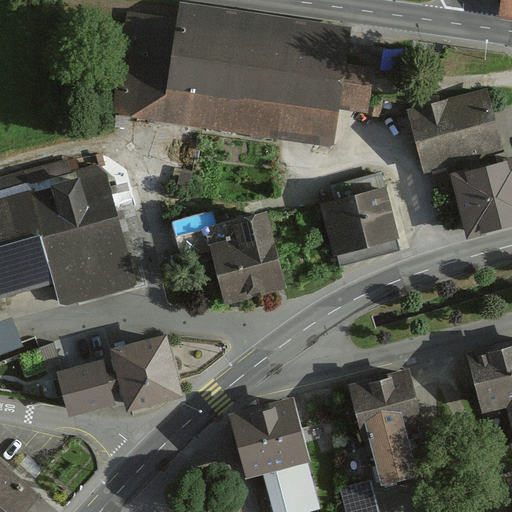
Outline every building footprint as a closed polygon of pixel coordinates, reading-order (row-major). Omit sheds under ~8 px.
[(511,0),(501,0),(500,7),(511,8),(511,0)] [(181,29),(137,22),(122,111),(335,147),(342,106),(372,111),(379,70),(353,66),(358,33),(185,4),(181,29)] [(494,93),(415,114),(431,174),(510,154),(494,93)] [(511,161),(451,178),(465,233),(511,220),(511,161)] [(0,293),(63,276),(71,302),(142,282),(110,172),(78,181),(73,162),(0,182),(0,293)] [(336,183),(339,197),(386,187),(383,172),(336,183)] [(390,190),(328,206),(341,258),(403,242),(390,190)] [(244,242),(214,250),(229,305),(289,290),(270,219),(240,227),(244,242)] [(9,313),(0,316),(0,343),(18,337),(9,313)] [(161,338),(56,369),(68,408),(119,392),(124,408),(178,392),(161,338)] [(511,351),(478,360),(491,416),(508,412),(511,427),(511,351)] [(413,369),(355,384),(366,426),(373,424),(389,487),(425,478),(409,415),(424,412),(413,369)] [(296,405),(239,418),(251,471),(269,467),(278,511),(294,511),(319,506),(296,405)] [(0,511),(30,511),(42,500),(0,459),(0,511)] [(344,483),(349,511),(378,511),(373,478),(344,483)]
